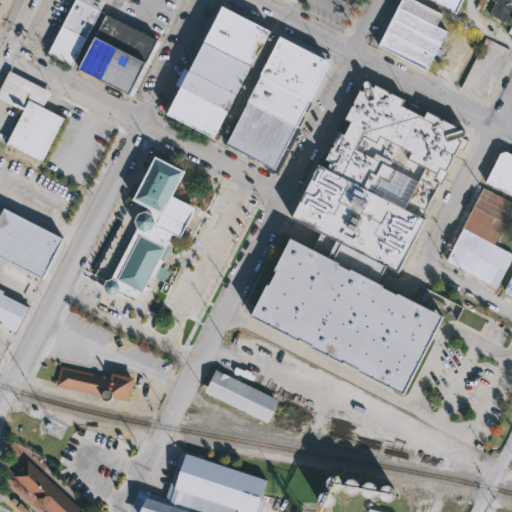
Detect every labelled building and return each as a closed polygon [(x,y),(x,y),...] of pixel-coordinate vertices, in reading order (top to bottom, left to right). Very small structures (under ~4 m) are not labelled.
[(81,0),(75,0),(48,52),(72,65),(101,10),(81,0)] [(81,0),(101,10),(106,0),(81,0)] [(437,25),(443,13),(417,0),(400,0),(398,5),(437,25)] [(462,0),(457,12),(433,0),(462,0)] [(511,0),(494,0),(488,13),(508,23),(510,19),(511,20),(511,0)] [(253,66),(271,30),(221,5),(203,40),(253,66)] [(392,16),(398,5),(437,25),(448,30),(442,41),(392,16)] [(95,35),(106,14),(157,40),(146,62),(95,35)] [(386,28),(392,16),(442,41),(435,53),(386,28)] [(427,69),(435,53),(386,28),(378,44),(427,69)] [(78,67),(95,35),(146,62),(129,93),(78,67)] [(279,35),(328,59),(329,63),(311,100),(259,75),(279,35)] [(253,66),(238,94),(237,94),(189,69),(203,40),(253,66)] [(189,69),(180,86),(228,111),(237,94),(189,69)] [(9,72),(0,89),(0,101),(21,112),(4,146),(42,166),(66,121),(43,109),(51,94),(9,72)] [(311,100),(298,126),(248,100),(246,99),(259,75),(311,100)] [(365,79),(407,101),(404,107),(423,117),(426,110),(467,132),(464,138),(471,142),(465,154),(459,151),(441,187),(439,186),(422,219),(426,221),(397,277),(383,270),(375,285),(442,321),(401,400),(244,318),(285,240),(312,254),(320,238),(287,220),(314,168),(319,170),(337,135),(341,137),(348,124),(343,122),(365,79)] [(180,86),(166,113),(215,138),(228,111),(180,86)] [(298,126),(276,169),(226,144),(248,100),(298,126)] [(511,153),(511,194),(486,181),(500,153),(508,151),(511,153)] [(152,158),(130,201),(147,210),(145,215),(142,213),(135,216),(132,223),(133,229),(136,230),(110,281),(104,283),(101,289),(103,294),(108,297),(114,296),(117,290),(135,300),(138,295),(140,296),(172,238),(179,242),(195,212),(194,209),(172,198),(184,174),(152,158)] [(511,199),(511,212),(496,244),(463,227),(484,186),(511,199)] [(64,237),(44,276),(0,253),(0,208),(2,205),(64,237)] [(447,260),(499,288),(511,262),(511,252),(496,244),(463,227),(447,260)] [(511,275),(503,292),(511,296),(511,275)] [(32,308),(7,295),(8,292),(0,287),(0,324),(18,334),(32,308)] [(62,367),(57,386),(98,396),(100,401),(104,403),(108,401),(109,398),(127,403),(133,380),(111,375),(110,378),(62,367)] [(215,370),(205,390),(267,421),(277,400),(215,370)] [(268,482),(257,511),(141,511),(145,500),(167,507),(185,454),(268,482)] [(85,511),(31,461),(15,477),(53,511),(85,511)] [(334,477),(337,478),(340,480),(342,483),(342,487),(342,490),(340,492),(338,493),(336,494),(334,494),(331,493),(329,492),(328,489),(327,486),(327,483),(329,480),(331,478),(334,477)] [(350,481),(353,481),(356,483),(358,486),(358,490),(358,493),(356,495),(354,497),(352,497),(350,497),(348,497),(346,495),(344,493),(343,489),(344,486),(345,484),(347,482),(350,481)] [(370,484),(372,485),(375,487),(377,490),(378,494),(377,497),(375,499),(373,500),(371,501),(369,501),(367,500),(365,499),(363,496),(362,493),(363,490),(364,487),(366,485),(370,484)] [(388,487),(390,487),(393,489),(395,492),(396,496),(395,499),(393,502),(391,503),(389,504),(387,504),(385,503),(383,501),(381,499),(380,496),(381,493),(382,490),(384,488),(388,487)] [(327,493),(329,494),(333,496),(335,499),(335,503),(334,506),(333,508),(331,509),(329,510),(326,510),(324,509),(322,508),(320,505),(320,502),(320,499),(321,496),(324,494),(327,493)]
